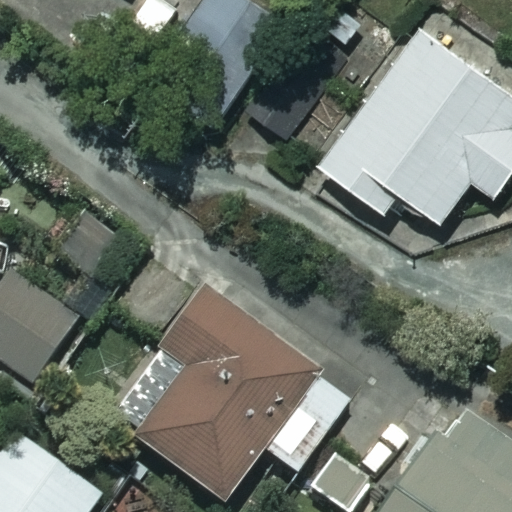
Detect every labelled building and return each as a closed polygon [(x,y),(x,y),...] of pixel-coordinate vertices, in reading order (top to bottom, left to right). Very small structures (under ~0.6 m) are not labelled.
[(511,123),(511,94),(422,28),(319,169),(382,215),(397,194),(439,225),(471,182),(496,200),(511,177),(511,128),(510,127),(511,123)] [(114,238),(80,214),(52,254),(86,278),(114,238)] [(190,290),(154,260),(108,315),(144,345),(190,290)] [(75,322),(11,276),(0,291),(0,362),(30,384),(75,322)] [(351,398),(210,295),(165,357),(187,373),(131,450),(217,511),(221,511),(264,453),(295,476),(351,398)] [(511,511),(511,435),(466,404),(444,437),(435,431),(379,511),(511,511)] [(101,511),(108,503),(16,435),(0,456),(0,511),(101,511)]
